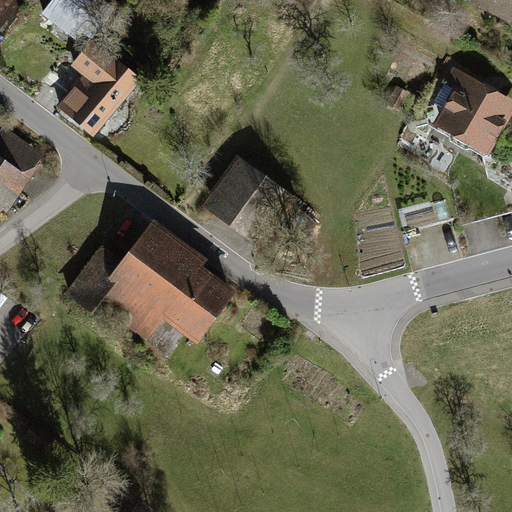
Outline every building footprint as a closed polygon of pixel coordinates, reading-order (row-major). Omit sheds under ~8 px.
[(0,0),(0,27),(21,0),(20,0),(0,0)] [(74,0),(71,4),(66,0),(52,0),(43,12),(77,39),(87,27),(95,33),(108,17),(100,11),(105,4),(100,0),(74,0)] [(511,15),(511,0),(471,0),(511,18),(511,15)] [(93,43),(75,65),(87,74),(60,106),(93,133),(138,80),(93,43)] [(447,110),(442,121),(443,126),(455,133),(459,132),(469,138),(471,142),(483,148),(488,147),(510,108),(509,102),(497,96),(498,93),(497,89),(486,84),(482,85),(481,86),(454,71),(448,81),(444,79),(442,82),(445,84),(435,100),(436,105),(447,110)] [(398,110),(407,95),(398,89),(388,105),(398,110)] [(1,132),(0,133),(0,158),(26,177),(38,158),(1,132)] [(0,158),(0,207),(3,209),(26,177),(0,158)] [(292,202),(246,168),(216,209),(262,243),(292,202)] [(231,294),(149,232),(124,265),(103,249),(69,293),(92,310),(100,299),(148,336),(153,330),(165,339),(178,322),(198,337),(231,294)] [(26,436),(45,450),(54,439),(34,424),(26,436)]
